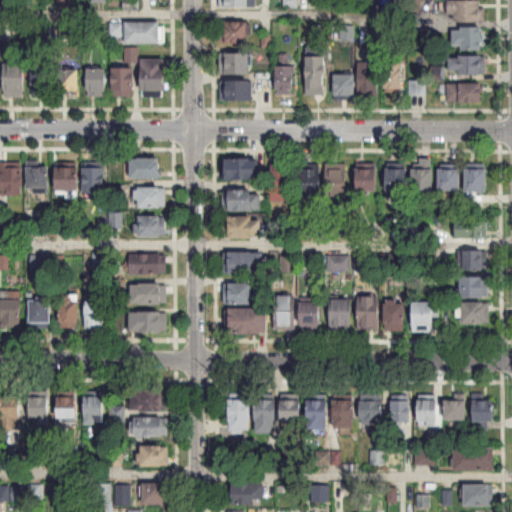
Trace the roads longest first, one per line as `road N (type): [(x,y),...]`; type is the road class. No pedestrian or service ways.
road 1 (residential): [(198,511),(194,0)]
road 2 (residential): [(0,129),(511,131)]
road 3 (residential): [(0,360),(511,361)]
